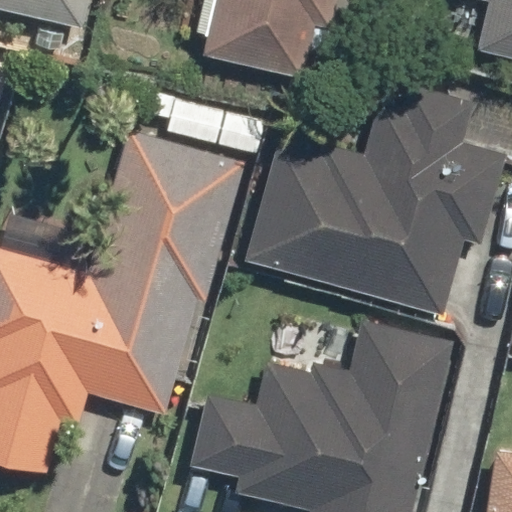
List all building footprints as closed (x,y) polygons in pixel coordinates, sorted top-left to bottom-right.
[(0,0),(0,3),(77,21),(81,0),(0,0)] [(180,0),(175,23),(199,29),(195,48),(300,70),(305,46),(322,50),(332,0),(180,0)] [(511,0),(442,0),(440,11),(476,19),(470,42),(511,51),(511,0)] [(271,133),(236,254),(436,311),(459,232),(475,237),(502,147),(456,134),(467,94),(406,77),(400,100),(372,92),(357,143),(320,133),(317,146),(271,133)] [(201,296),(241,154),(120,121),(82,260),(0,237),(0,455),(41,466),(53,422),(70,427),(81,386),(161,408),(193,293),(201,296)] [(300,511),(404,511),(447,332),(355,311),(343,361),(302,351),(300,361),(260,352),(250,394),(201,383),(183,458),(230,470),(227,483),(303,501),(300,511)] [(511,511),(511,442),(486,439),(475,511),(511,511)]
